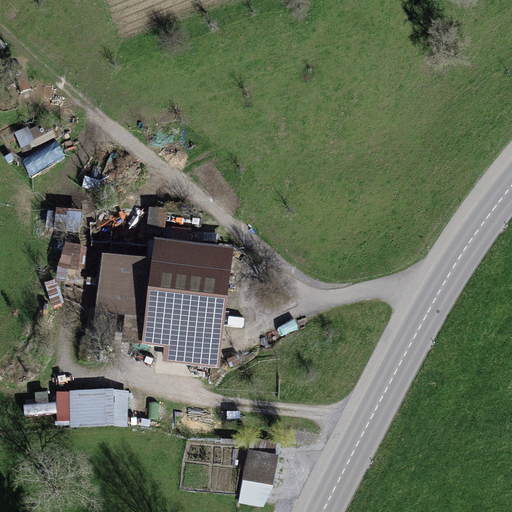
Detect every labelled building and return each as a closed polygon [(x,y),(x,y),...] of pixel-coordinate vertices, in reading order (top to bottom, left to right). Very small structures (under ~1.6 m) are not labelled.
[(67,237),(62,264),(79,267),(84,241),(67,237)] [(160,244),(158,265),(108,260),(101,316),(151,321),(149,343),(222,352),(233,252),(160,244)] [(131,391),(60,390),(60,427),(131,428),(131,391)] [(57,399),(27,398),(27,416),(57,417),(57,399)] [(270,508),(281,455),(251,449),(240,502),(270,508)]
